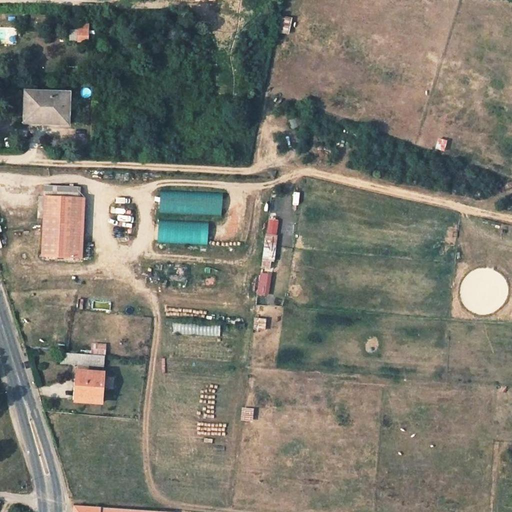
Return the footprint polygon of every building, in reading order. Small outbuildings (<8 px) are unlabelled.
[(89,29),(89,24),(79,24),(79,27),(78,29),(76,29),(71,30),(71,40),(71,41),(89,41),(89,29)] [(69,93),(26,92),(25,102),(29,102),(28,117),(54,118),(54,124),(69,124),(69,93)] [(25,123),(54,124),(54,118),(28,117),(29,102),(25,102),(25,123)] [(46,188),(45,199),(78,199),(78,189),(46,188)] [(160,191),(160,213),(222,214),(222,192),(160,191)] [(76,260),(78,199),(45,199),(43,259),(76,260)] [(84,260),(85,200),(78,199),(76,260),(84,260)] [(273,262),(279,219),(269,218),(262,261),(273,262)] [(208,221),(158,220),(158,242),(208,243),(208,221)] [(258,272),(258,295),(270,295),(270,272),(258,272)] [(62,352),(62,363),(80,364),(80,354),(62,352)] [(80,364),(104,365),(104,356),(80,354),(80,364)] [(103,374),(78,372),(77,400),(101,402),(103,374)]
